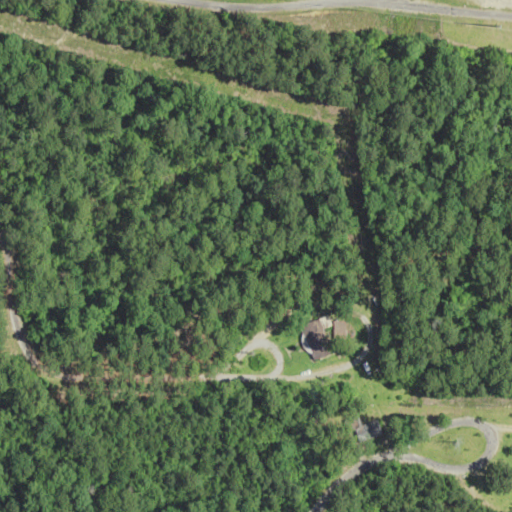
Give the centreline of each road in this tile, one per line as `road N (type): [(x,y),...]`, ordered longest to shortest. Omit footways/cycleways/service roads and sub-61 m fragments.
road 1 (residential): [(169,0),(511,17)]
road 2 (residential): [(0,241),(19,337),(48,371),(216,374)]
road 3 (residential): [(410,443),(393,454),(451,467),(479,458),(488,445),(484,429),(468,422),(410,443)]
road 4 (residential): [(231,361),(216,374),(275,372),(273,354),(259,345),(231,361)]
